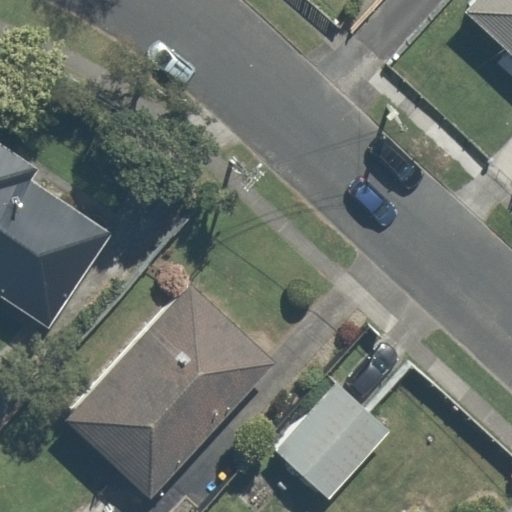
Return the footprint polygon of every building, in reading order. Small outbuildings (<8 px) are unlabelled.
[(511,0),(443,0),(442,1),(511,65),(511,0)] [(94,216),(0,150),(0,303),(22,319),(94,216)] [(263,351),(180,274),(53,413),(136,489),(263,351)] [(380,420),(312,377),(270,443),(338,486),(380,420)] [(423,511),(406,493),(386,511),(423,511)] [(114,511),(106,503),(97,511),(114,511)]
